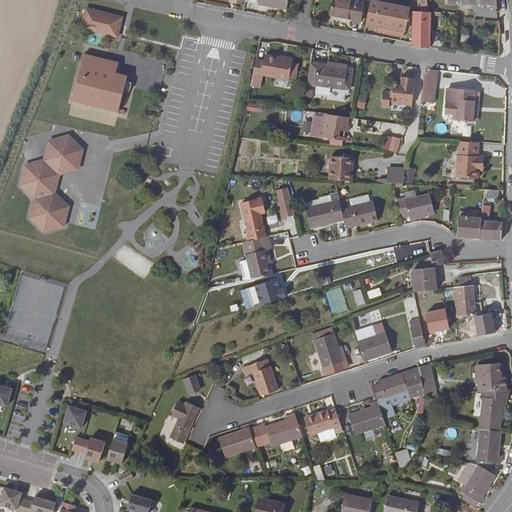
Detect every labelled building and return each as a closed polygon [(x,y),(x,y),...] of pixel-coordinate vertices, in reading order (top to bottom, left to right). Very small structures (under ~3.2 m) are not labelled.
[(292,0),(263,0),(263,2),(291,8),(292,0)] [(366,1),(362,0),(337,0),(335,11),(354,16),(354,18),(362,20),(366,1)] [(374,0),(367,26),(379,28),(380,25),(386,26),(385,32),(404,36),(405,31),(407,31),(412,9),(374,0)] [(498,0),(454,0),(454,4),(486,4),(486,7),(494,7),(494,9),(499,9),(498,0)] [(125,18),(89,8),(84,29),(120,38),(125,18)] [(417,11),(417,47),(418,47),(432,47),(433,12),(417,11)] [(444,40),(442,47),(453,48),(454,42),(444,40)] [(106,70),(107,60),(86,54),(74,99),(121,112),(131,77),(117,73),(106,70)] [(121,63),(127,67),(132,60),(126,56),(121,63)] [(273,63),(265,61),(258,86),(269,88),(271,76),(298,81),(302,62),(274,56),(273,63)] [(152,85),(160,87),(165,63),(144,58),(142,66),(134,65),(132,77),(136,77),(133,88),(151,92),(152,85)] [(119,63),(107,60),(106,70),(117,73),(119,63)] [(352,72),(338,70),(323,68),(319,99),(348,103),(352,72)] [(442,72),(434,70),(428,77),(426,102),(438,104),(441,79),(442,72)] [(393,103),(416,106),(419,82),(411,81),(411,83),(405,82),(396,81),(395,91),(393,103)] [(392,109),(393,103),(395,91),(386,91),(384,108),(392,109)] [(475,123),(479,93),(452,91),(449,112),(455,113),(454,121),(475,123)] [(353,118),(319,113),(315,137),(328,138),(347,141),(349,132),(351,132),(351,126),(353,118)] [(302,120),(303,135),(311,134),(310,120),(302,120)] [(53,167),(77,143),(70,136),(48,141),(43,159),(26,165),(21,186),(31,195),(34,194),(35,201),(34,202),(30,219),(45,233),(64,228),(70,208),(56,194),(61,174),(53,167)] [(347,141),(328,138),(327,147),(346,149),(347,141)] [(401,154),(402,153),(406,142),(398,140),(394,153),(401,154)] [(481,157),(483,143),(464,142),(462,155),(459,156),(458,181),(480,183),(480,174),(485,174),(486,158),(481,157)] [(84,151),(77,143),(53,167),(61,174),(79,169),(84,151)] [(335,155),(334,179),(353,180),(354,164),(357,165),(357,156),(335,155)] [(390,182),(408,184),(410,170),(391,168),(390,182)] [(296,213),(290,186),(279,188),(285,216),(296,213)] [(498,199),(499,190),(487,190),(486,199),(498,199)] [(341,200),(339,192),(332,194),(333,201),(309,207),(307,207),(311,226),(345,219),(343,206),(341,200)] [(399,197),(404,216),(411,214),(411,217),(436,211),(431,193),(407,199),(406,195),(399,197)] [(333,201),(332,194),(321,197),(322,199),(308,202),(309,207),(333,201)] [(352,205),(370,201),(369,194),(351,198),(352,205)] [(243,200),(251,238),(268,234),(263,211),(268,209),(264,196),(243,200)] [(348,198),(341,200),(343,206),(350,205),(348,198)] [(345,219),(347,227),(378,219),(374,200),(370,201),(352,205),(350,205),(343,206),(345,219)] [(502,240),(502,223),(487,221),(488,206),(485,206),(484,216),(481,216),(481,219),(481,231),(491,232),(490,239),(502,240)] [(457,235),(490,239),(491,232),(481,231),(481,219),(467,217),(466,213),(458,212),(457,235)] [(251,238),(245,239),(252,275),(273,270),(271,264),(273,263),(269,247),(272,246),(269,233),(268,234),(251,238)] [(444,265),(444,263),(442,250),(432,253),(435,265),(439,264),(440,266),(444,265)] [(413,269),(416,291),(438,288),(435,266),(413,269)] [(472,283),(471,274),(463,274),(458,285),(462,313),(476,311),(474,298),(477,298),(475,284),(472,283)] [(362,288),(353,290),(357,305),(366,303),(362,288)] [(476,317),(468,319),(470,333),(478,332),(476,317)] [(412,320),(413,327),(423,324),(422,318),(412,320)] [(413,327),(417,348),(427,346),(423,324),(413,327)] [(356,331),(366,361),(372,359),(393,352),(386,332),(377,334),(374,326),(356,331)] [(316,339),(336,333),(334,328),(314,334),(316,339)] [(348,368),(342,350),(336,333),(316,339),(320,352),(326,368),(328,374),(348,368)] [(346,349),(342,350),(348,368),(351,366),(346,349)] [(318,371),(326,368),(320,352),(312,355),(318,371)] [(278,389),(267,358),(244,366),(246,374),(253,371),(262,395),(278,389)] [(478,367),(479,381),(484,380),(486,393),(507,391),(506,378),(502,378),(500,365),(478,367)] [(427,395),(427,397),(437,397),(433,366),(422,368),(423,373),(427,395)] [(405,378),(423,373),(422,368),(404,373),(405,378)] [(374,387),(379,403),(386,401),(386,402),(411,394),(412,398),(427,395),(423,373),(405,378),(404,373),(381,380),(381,384),(374,387)] [(198,375),(188,378),(193,392),(203,389),(198,375)] [(0,407),(6,409),(11,392),(0,387),(0,407)] [(507,410),(508,390),(507,391),(486,393),(484,393),(481,430),(482,430),(502,432),(504,410),(507,410)] [(386,426),(379,403),(371,405),(372,408),(349,415),(355,435),(386,426)] [(199,409),(187,404),(186,407),(179,405),(173,418),(180,421),(173,440),(185,445),(199,409)] [(62,426),(81,432),(86,416),(68,409),(62,426)] [(343,430),(336,409),(330,412),(329,410),(305,418),(311,436),(319,433),(322,443),(338,439),(336,433),(343,430)] [(251,427),(257,446),(272,442),(273,446),(304,436),(297,413),(289,416),(289,419),(268,425),(267,422),(251,427)] [(251,427),(251,426),(220,436),(226,456),(257,446),(251,427)] [(501,457),(503,432),(502,432),(482,430),(479,465),(493,474),(495,465),(503,465),(503,457),(501,457)] [(79,458),(82,444),(75,441),(71,455),(79,458)] [(85,460),(100,463),(105,448),(90,443),(89,447),(82,444),(79,458),(85,460)] [(122,470),(122,468),(128,448),(113,444),(107,464),(122,470)] [(99,468),(100,463),(85,460),(84,464),(99,468)] [(478,465),(471,463),(459,481),(465,486),(478,465)] [(462,491),(465,494),(478,502),(480,503),(496,476),(493,474),(479,465),(478,465),(465,486),(462,491)] [(314,468),(317,478),(324,478),(320,467),(314,468)] [(136,468),(136,477),(144,478),(145,468),(136,468)] [(130,482),(130,481),(126,476),(115,482),(119,489),(130,482)] [(0,492),(0,511),(3,511),(20,511),(23,506),(16,504),(18,498),(0,492)] [(370,511),(373,500),(347,494),(342,511),(370,511)] [(465,494),(461,500),(473,509),(478,502),(465,494)] [(417,511),(420,503),(389,496),(385,511),(417,511)] [(285,511),(287,503),(260,498),(257,511),(285,511)] [(147,511),(149,506),(128,499),(124,511),(147,511)] [(23,506),(20,511),(51,511),(52,508),(31,501),(29,508),(23,506)]
